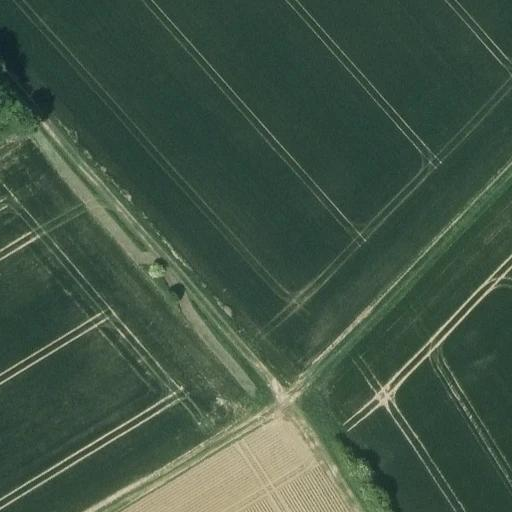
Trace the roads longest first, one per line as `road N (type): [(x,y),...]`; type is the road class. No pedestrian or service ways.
road 1 (track): [(358,511),(288,396),(0,74)]
road 2 (track): [(511,169),(288,396),(101,511)]
